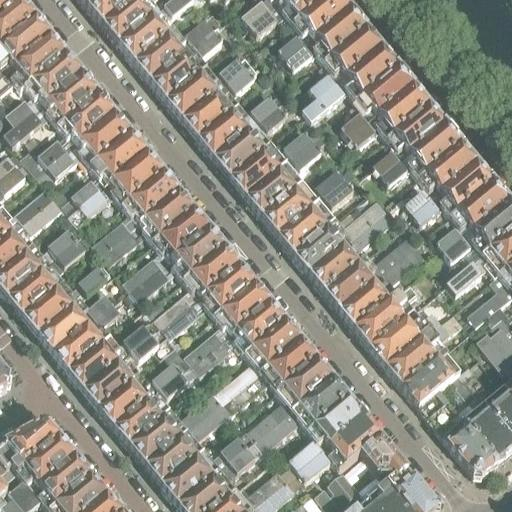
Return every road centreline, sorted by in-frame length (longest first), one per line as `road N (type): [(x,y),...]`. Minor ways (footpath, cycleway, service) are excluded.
road 1 (residential): [(460,511),(44,0)]
road 2 (residential): [(365,0),(511,175)]
road 3 (residential): [(48,395),(142,511)]
